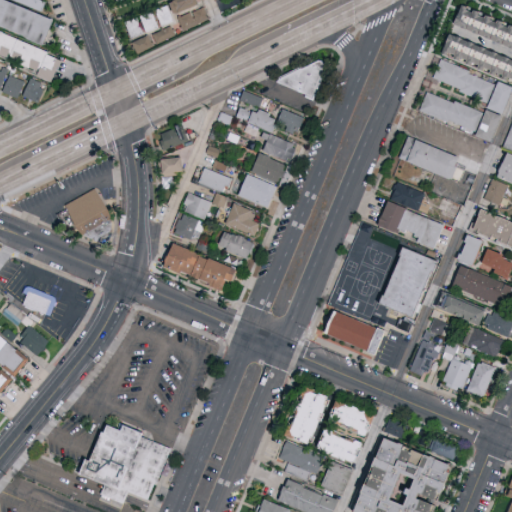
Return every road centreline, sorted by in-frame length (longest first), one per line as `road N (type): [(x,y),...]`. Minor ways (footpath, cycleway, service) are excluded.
road 1 (tertiary): [(215,511),(434,0)]
road 2 (tertiary): [(388,0),(181,511)]
road 3 (residential): [(7,230),(511,444)]
road 4 (residential): [(0,461),(89,356),(129,282)]
road 5 (primary): [(129,124),(288,43)]
road 6 (residential): [(129,282),(140,195),(129,124)]
road 7 (primary): [(306,0),(174,67)]
road 8 (primary): [(119,93),(0,151)]
